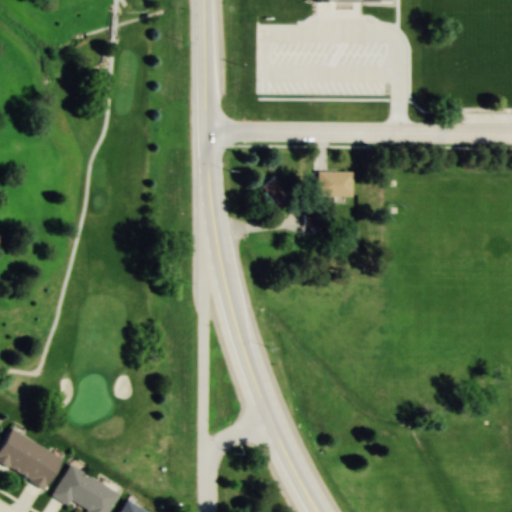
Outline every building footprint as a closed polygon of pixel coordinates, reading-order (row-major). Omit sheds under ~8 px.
[(436,46),(446,89),(511,74),(511,14),(509,30),(436,46)] [(312,171),(312,196),(348,196),(348,171),(312,171)] [(257,185),(273,209),(287,200),(271,176),(257,185)] [(0,438),(0,466),(39,489),(57,457),(6,428),(0,438)] [(76,511),(103,511),(114,491),(64,465),(47,497),(76,511)] [(143,511),(121,500),(114,511),(143,511)]
